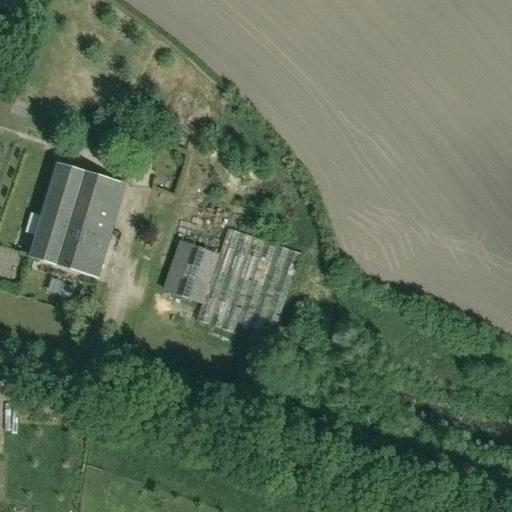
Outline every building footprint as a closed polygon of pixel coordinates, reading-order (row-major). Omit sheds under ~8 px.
[(0,0),(0,21),(15,28),(27,0),(0,0)] [(125,186),(58,166),(30,259),(97,279),(125,186)] [(151,265),(164,229),(138,220),(126,256),(151,265)] [(301,256),(228,230),(220,253),(202,304),(196,321),(269,347),(301,256)] [(177,296),(202,304),(220,253),(195,244),(177,296)]
